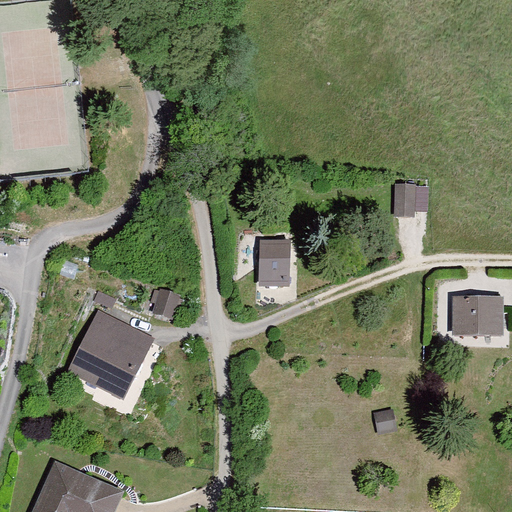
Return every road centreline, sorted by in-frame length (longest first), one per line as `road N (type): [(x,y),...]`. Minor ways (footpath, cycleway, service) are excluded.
road 1 (residential): [(162,107),(205,223),(215,287),(227,452),(219,511)]
road 2 (residential): [(162,107),(145,181),(120,217),(44,236),(32,256),(0,421)]
road 3 (track): [(511,260),(418,262),(221,335)]
